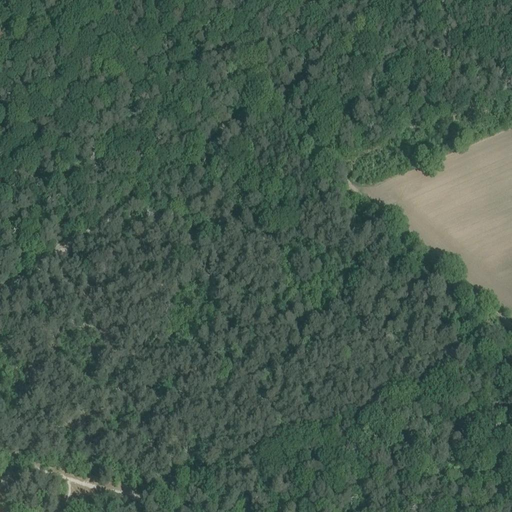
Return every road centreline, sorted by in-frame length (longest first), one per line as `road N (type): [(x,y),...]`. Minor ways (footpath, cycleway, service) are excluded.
road 1 (track): [(0,284),(272,91)]
road 2 (track): [(272,91),(445,262)]
road 3 (track): [(272,91),(403,0)]
road 4 (track): [(270,88),(187,0)]
